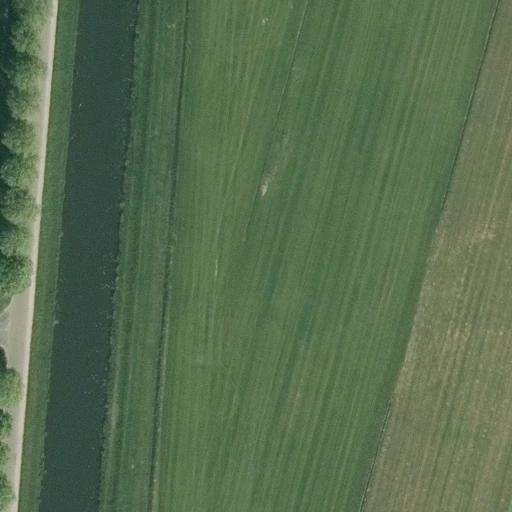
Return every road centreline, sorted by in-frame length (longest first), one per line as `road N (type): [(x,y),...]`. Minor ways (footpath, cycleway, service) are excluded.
road 1 (track): [(123,511),(160,0)]
road 2 (tertiary): [(0,478),(40,0)]
